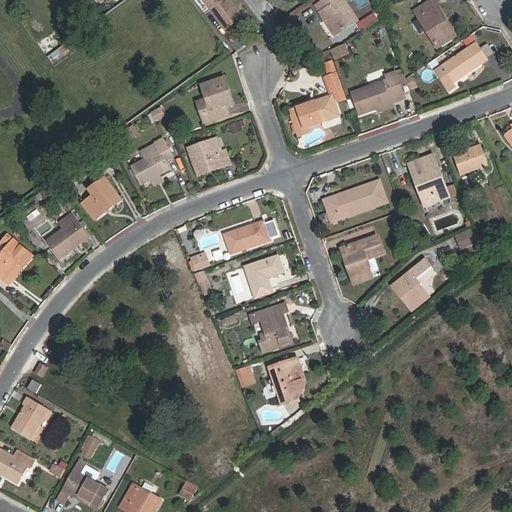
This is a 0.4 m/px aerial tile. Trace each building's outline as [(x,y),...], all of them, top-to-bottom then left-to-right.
[(98,19),(84,0),(81,0),(73,6),(87,26),(98,19)] [(242,17),(230,0),(204,0),(226,29),(242,17)] [(360,21),(347,0),(325,0),(317,6),(335,35),(360,21)] [(458,35),(436,0),(431,0),(415,11),(438,48),(458,35)] [(47,56),(59,48),(50,34),(37,43),(47,56)] [(488,59),(477,42),(444,65),(455,80),(488,59)] [(336,58),(350,52),(346,43),(333,48),(336,58)] [(334,60),(326,63),(331,75),(338,72),(334,60)] [(460,86),(455,80),(444,65),(436,70),(451,92),(460,86)] [(341,103),(348,100),(338,72),(331,75),(326,76),(332,92),(336,90),(341,103)] [(384,77),(385,80),(353,91),(362,115),(406,99),(402,88),(398,76),(397,73),(384,77)] [(406,80),(404,73),(398,76),(402,88),(409,86),(407,82),(406,80)] [(202,116),(200,117),(202,124),(231,115),(228,107),(236,105),(226,75),(201,84),(206,100),(210,113),(202,116)] [(419,87),(416,78),(407,82),(409,86),(410,90),(419,87)] [(332,95),(290,110),(298,135),(307,132),(308,128),(324,122),(327,128),(329,129),(343,124),(332,95)] [(206,100),(197,103),(202,116),(210,113),(206,100)] [(244,121),(231,126),(234,134),(242,131),(241,128),(246,126),(244,121)] [(155,143),(160,150),(131,167),(142,185),(171,169),(167,162),(175,157),(164,138),(155,143)] [(218,138),(187,148),(197,177),(232,165),(228,149),(223,151),(218,138)] [(482,145),(455,154),(461,175),(489,165),(482,145)] [(435,154),(409,164),(424,206),(451,197),(449,191),(445,183),(435,154)] [(88,191),(91,197),(82,204),(95,222),(124,201),(107,177),(88,191)] [(389,202),(381,180),(323,200),(331,224),(389,202)] [(62,186),(58,181),(43,192),(47,197),(62,186)] [(449,191),(454,189),(451,181),(445,183),(449,191)] [(486,207),(482,209),(486,219),(490,217),(486,207)] [(74,212),(60,222),(65,229),(78,220),(74,212)] [(78,220),(65,229),(46,242),(59,260),(90,238),(78,220)] [(266,220),(225,234),(232,255),(273,240),(266,220)] [(471,230),(457,235),(461,248),(475,243),(471,230)] [(9,233),(1,240),(8,246),(15,239),(9,233)] [(350,264),(347,265),(355,285),(375,279),(368,260),(384,254),(377,235),(345,247),(350,264)] [(15,239),(8,246),(0,255),(0,278),(5,282),(21,265),(26,266),(35,257),(15,239)] [(212,265),(208,253),(195,256),(198,268),(212,265)] [(280,254),(245,266),(257,298),(275,292),(270,277),(286,272),(280,254)] [(427,257),(392,285),(411,312),(431,296),(417,278),(433,265),(427,257)] [(5,282),(8,286),(26,266),(21,265),(5,282)] [(211,284),(208,278),(200,282),(203,289),(211,284)] [(266,332),(257,334),(264,353),(295,342),(285,313),(290,311),(287,302),(251,314),(254,324),(262,321),(266,332)] [(236,315),(227,319),(230,325),(239,321),(236,315)] [(299,357),(269,367),(282,405),(301,398),(309,382),(299,357)] [(49,367),(42,363),(37,372),(44,376),(49,367)] [(253,375),(250,365),(237,369),(241,380),(253,375)] [(42,385),(33,380),(28,389),(36,394),(42,385)] [(22,404),(26,406),(12,429),(32,441),(50,410),(27,397),(22,404)] [(112,441),(95,431),(92,437),(102,442),(109,446),(112,441)] [(102,442),(92,437),(84,450),(94,455),(102,442)] [(15,456),(0,447),(0,474),(18,485),(28,467),(32,468),(37,460),(19,449),(15,456)] [(91,458),(83,454),(81,459),(88,463),(91,458)] [(88,463),(81,459),(58,500),(67,505),(72,496),(84,503),(86,500),(100,507),(110,488),(97,481),(83,474),(86,469),(88,463)] [(48,473),(61,480),(66,470),(53,463),(48,473)] [(97,481),(99,476),(86,469),(83,474),(97,481)] [(180,494),(191,499),(198,485),(188,480),(180,494)] [(157,487),(146,481),(142,487),(154,493),(157,487)] [(142,487),(134,483),(121,507),(129,511),(155,511),(163,499),(154,493),(142,487)]
